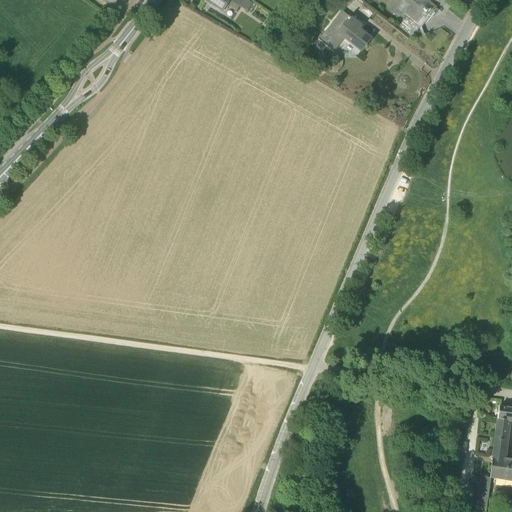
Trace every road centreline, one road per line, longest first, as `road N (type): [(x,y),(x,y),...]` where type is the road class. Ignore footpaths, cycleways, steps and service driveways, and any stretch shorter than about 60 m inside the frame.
road 1 (tertiary): [(262,511),(290,426),(435,89),(482,0)]
road 2 (track): [(0,325),(315,368)]
road 3 (secondary): [(0,176),(153,0)]
